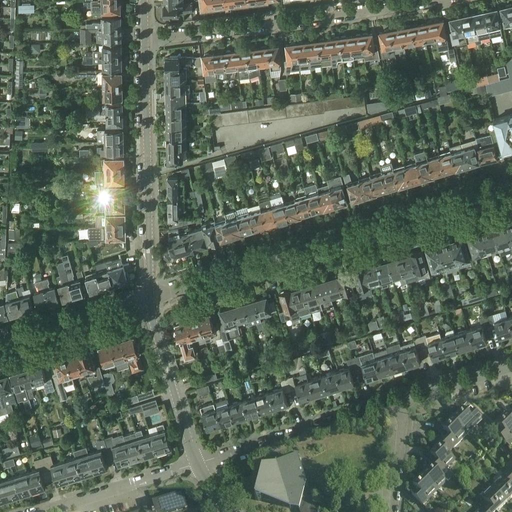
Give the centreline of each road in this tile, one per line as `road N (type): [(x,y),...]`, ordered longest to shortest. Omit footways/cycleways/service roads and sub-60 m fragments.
road 1 (residential): [(150,299),(511,193)]
road 2 (residential): [(144,41),(426,0)]
road 3 (residential): [(144,41),(150,299)]
road 4 (residential): [(197,465),(404,398)]
road 5 (residential): [(197,465),(150,299)]
road 6 (residential): [(43,511),(197,465)]
road 7 (residential): [(0,347),(150,299)]
